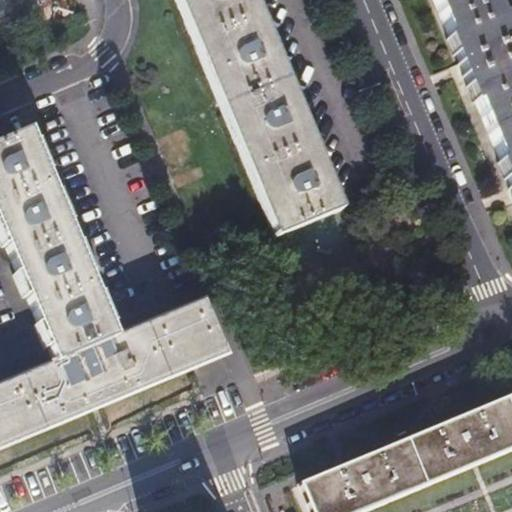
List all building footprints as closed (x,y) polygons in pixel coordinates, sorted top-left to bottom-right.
[(17,18),(36,10),(32,0),(10,0),(17,18)] [(356,210),(269,0),(191,0),(289,238),(356,210)] [(511,49),(491,0),(428,0),(454,63),(458,71),(510,196),(511,200),(511,49)] [(29,126),(0,138),(0,253),(47,364),(117,335),(29,126)] [(0,448),(90,411),(100,407),(190,369),(223,356),(200,300),(117,335),(47,364),(0,383),(0,448)] [(511,393),(442,423),(355,460),(301,483),(312,511),(361,511),(511,448),(511,393)]
